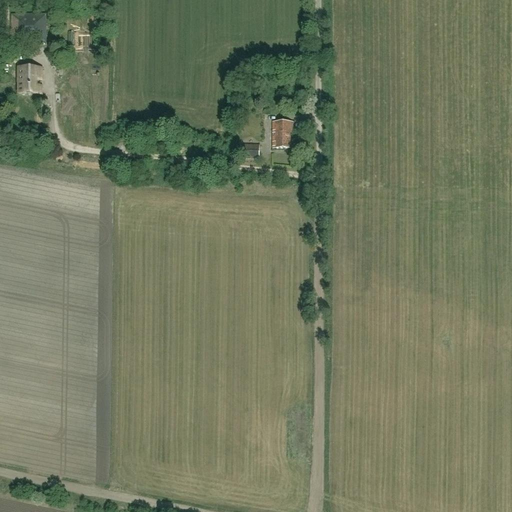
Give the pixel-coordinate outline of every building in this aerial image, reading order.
[(27,37),(27,43),(46,42),(46,15),(11,15),(11,40),(6,40),(6,54),(18,54),(18,40),(18,37),(19,36),(19,37),(27,37)] [(51,68),(60,68),(60,58),(51,58),(51,68)] [(41,96),(41,69),(18,69),(18,84),(19,84),(18,95),(41,96)] [(102,98),(103,98),(104,82),(81,81),(80,127),(102,127),(102,98)] [(293,131),(293,123),(273,123),(273,149),(290,149),(290,131),(293,131)] [(240,160),(259,160),(260,146),(240,145),(240,160)]
